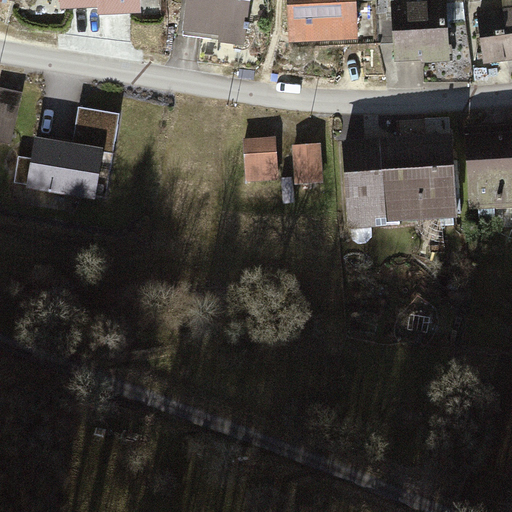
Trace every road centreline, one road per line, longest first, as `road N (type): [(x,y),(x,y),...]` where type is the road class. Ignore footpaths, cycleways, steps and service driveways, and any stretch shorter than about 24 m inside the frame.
road 1 (residential): [(511,94),(359,102),(274,96),(0,51)]
road 2 (unclassified): [(0,340),(444,511)]
